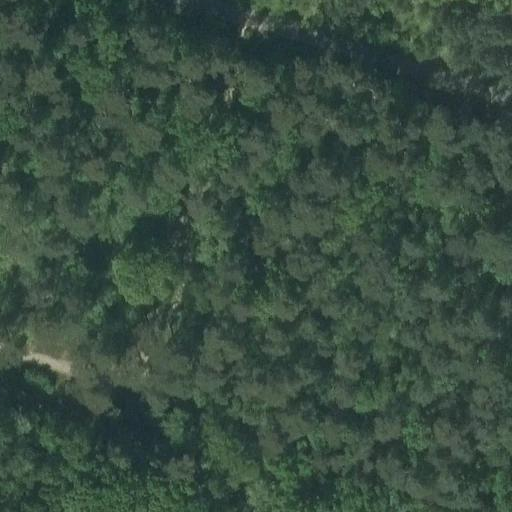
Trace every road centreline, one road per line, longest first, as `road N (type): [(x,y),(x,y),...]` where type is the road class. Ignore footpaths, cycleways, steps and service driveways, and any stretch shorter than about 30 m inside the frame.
road 1 (track): [(126,387),(511,497)]
road 2 (track): [(231,11),(155,320),(126,387)]
road 3 (unclassified): [(511,97),(193,0)]
road 4 (track): [(0,168),(44,60),(51,0)]
